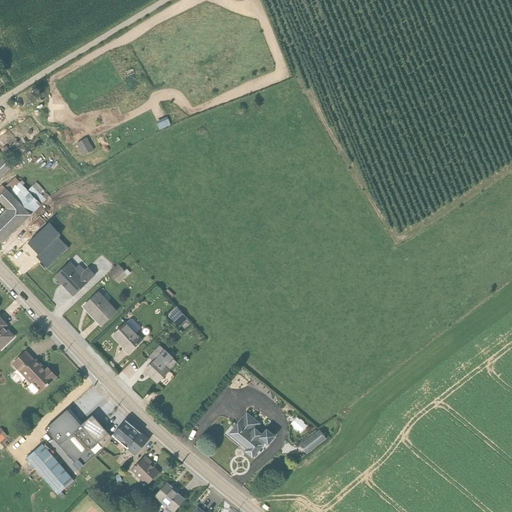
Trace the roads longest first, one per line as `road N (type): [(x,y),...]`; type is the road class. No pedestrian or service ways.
road 1 (secondary): [(256,511),(131,406),(0,268)]
road 2 (unclassified): [(0,100),(166,0)]
